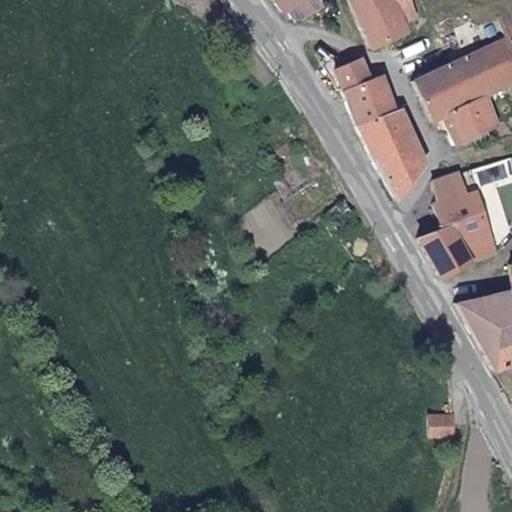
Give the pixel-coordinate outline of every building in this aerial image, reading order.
[(274,0),(282,9),(296,0),(274,0)] [(299,19),(322,5),(319,0),(296,0),(282,9),(299,19)] [(347,0),(367,47),(420,25),(419,20),(406,25),(397,0),(347,0)] [(397,0),(406,25),(419,20),(412,0),(397,0)] [(470,55),(452,63),(413,80),(430,118),(441,114),(454,143),(468,137),(496,124),(483,92),(511,75),(511,55),(506,38),(470,55)] [(372,76),(362,55),(330,67),(340,87),(372,76)] [(356,122),(397,108),(384,70),(372,76),(340,87),(356,122)] [(356,122),(395,199),(428,161),(404,105),(397,108),(356,122)] [(439,276),(497,252),(477,187),(466,190),(459,169),(430,179),(436,199),(432,202),(443,225),(416,236),(439,276)] [(511,288),(456,302),(494,368),(511,362),(511,288)] [(428,413),(428,436),(453,437),(454,413),(428,413)]
